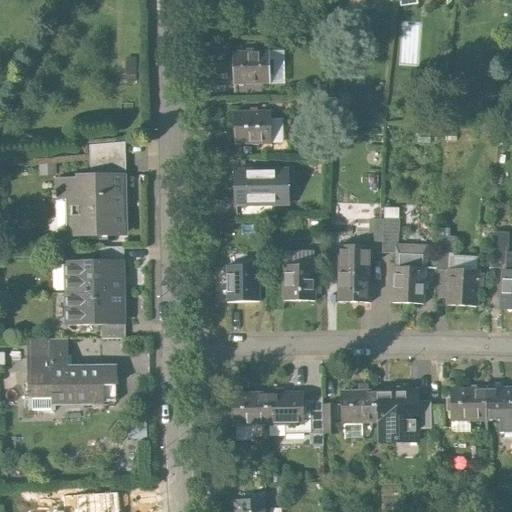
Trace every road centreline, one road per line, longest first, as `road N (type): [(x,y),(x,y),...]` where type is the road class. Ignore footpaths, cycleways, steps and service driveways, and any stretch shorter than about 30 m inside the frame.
road 1 (residential): [(167,0),(174,345)]
road 2 (residential): [(511,348),(174,345)]
road 3 (residential): [(174,345),(181,511)]
